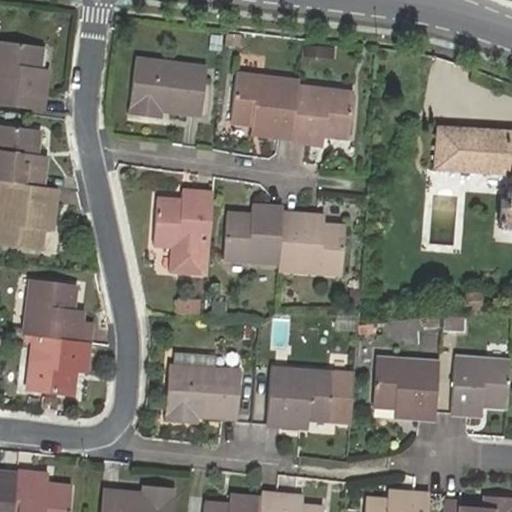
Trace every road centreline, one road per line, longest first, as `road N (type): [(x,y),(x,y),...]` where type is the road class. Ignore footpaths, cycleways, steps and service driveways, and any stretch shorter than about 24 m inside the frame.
road 1 (residential): [(0,431),(112,441),(124,411),(126,328),(86,129),(99,0)]
road 2 (residential): [(386,465),(466,451),(511,453)]
road 3 (secondary): [(511,33),(459,12),(391,0)]
